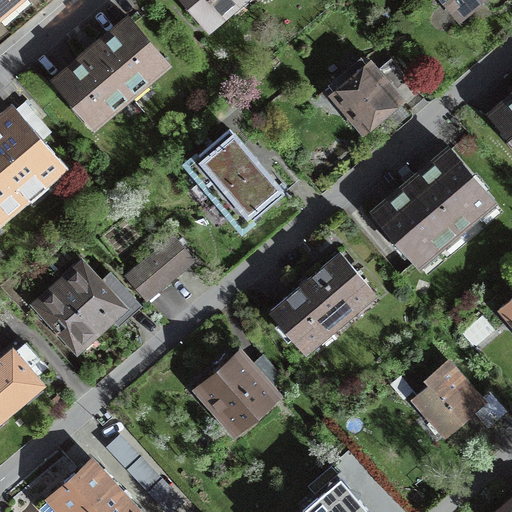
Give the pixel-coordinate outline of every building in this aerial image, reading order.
[(0,0),(0,13),(15,0),(0,0)] [(184,0),(208,28),(231,9),(229,6),(236,0),(184,0)] [(456,0),(465,10),(476,0),(456,0)] [(167,63),(130,17),(55,79),(93,124),(115,106),(113,103),(142,79),(144,82),(167,63)] [(363,58),(329,85),(362,127),(402,95),(395,88),(408,78),(392,58),(374,72),(363,58)] [(511,96),(490,115),(511,140),(511,96)] [(0,216),(60,165),(13,110),(0,121),(0,216)] [(284,192),(230,128),(187,163),(242,228),(284,192)] [(493,200),(450,149),(375,212),(419,263),(493,200)] [(174,236),(128,275),(148,298),(194,259),(174,236)] [(372,289),(340,251),(270,310),(303,348),(330,325),(334,330),(350,316),(346,312),(372,289)] [(82,263),(37,303),(77,348),(121,308),(127,315),(139,305),(111,273),(105,278),(111,284),(106,289),(100,283),(82,263)] [(511,298),(501,308),(511,321),(511,298)] [(47,367),(26,342),(14,352),(12,350),(0,360),(0,394),(11,407),(40,383),(35,377),(47,367)] [(241,354),(200,389),(234,429),(275,394),(269,387),(280,377),(262,356),(250,366),(241,354)] [(479,399),(447,361),(428,377),(432,382),(416,395),(448,432),(483,403),(479,399)] [(400,374),(391,382),(404,397),(413,390),(400,374)] [(507,410),(490,390),(479,399),(483,403),(496,419),(507,410)] [(0,416),(11,407),(0,394),(0,416)] [(142,454),(122,431),(107,445),(127,468),(142,454)] [(163,478),(142,454),(127,468),(148,491),(163,478)] [(79,511),(112,483),(91,459),(50,496),(64,511),(79,511)] [(297,511),(371,511),(358,496),(361,490),(349,485),(341,476),(336,480),(329,478),(325,490),(297,511)] [(171,511),(184,501),(163,478),(148,491),(167,511),(171,511)] [(123,511),(132,505),(112,483),(79,511),(123,511)] [(60,511),(48,499),(41,505),(47,511),(60,511)] [(511,511),(511,500),(498,511),(511,511)]
